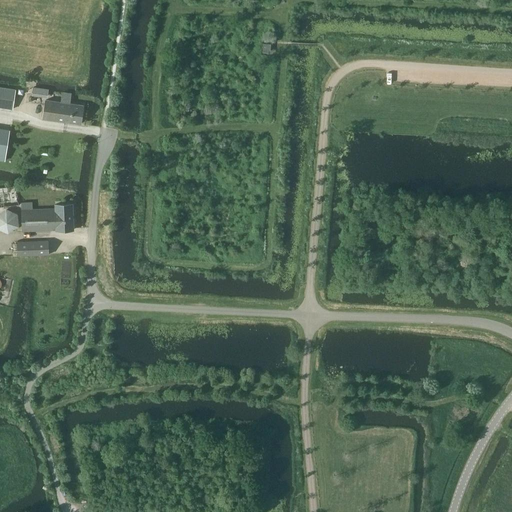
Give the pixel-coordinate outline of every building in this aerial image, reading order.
[(270,44),(263,44),(262,52),(270,52),(270,44)] [(16,90),(0,87),(0,107),(13,109),(16,90)] [(45,102),(42,121),(80,126),(83,107),(70,105),(71,94),(61,92),(60,104),(45,102)] [(10,133),(0,130),(0,160),(5,162),(10,133)] [(17,186),(0,187),(0,206),(19,205),(17,186)] [(32,202),(21,202),(22,209),(21,209),(22,231),(55,230),(72,230),(72,204),(54,205),(54,208),(52,208),(33,209),(32,202)] [(8,211),(0,216),(0,227),(9,232),(16,226),(17,216),(8,211)] [(48,240),(17,241),(17,255),(48,254),(48,240)]
